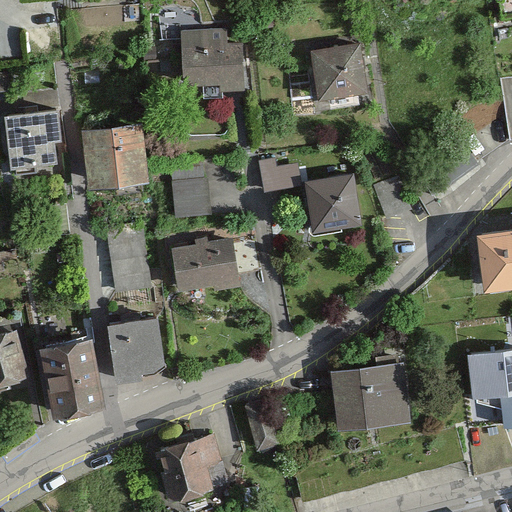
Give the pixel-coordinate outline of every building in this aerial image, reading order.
[(180,28),(182,79),(218,78),(218,89),(242,88),(240,40),(226,40),(225,26),(180,28)] [(311,42),(315,89),(362,85),(357,38),(311,42)] [(12,172),(33,171),(33,158),(52,157),(51,136),(58,136),(57,106),(2,109),(6,161),(11,160),(12,172)] [(85,124),(90,180),(146,176),(141,119),(85,124)] [(268,185),(303,181),(300,159),(280,162),(279,153),(264,155),(268,185)] [(304,178),(311,224),(357,217),(350,171),(304,178)] [(210,173),(176,176),(180,213),(214,210),(210,173)] [(511,220),(478,224),(484,279),(511,275),(511,220)] [(120,286),(155,281),(146,222),(111,227),(120,286)] [(172,242),(178,289),(236,281),(230,235),(172,242)] [(106,318),(114,375),(139,372),(138,366),(160,358),(154,312),(106,318)] [(0,328),(0,380),(26,372),(12,325),(0,328)] [(38,341),(50,409),(100,401),(88,332),(38,341)] [(511,347),(468,351),(471,398),(511,394),(511,347)] [(330,366),(335,423),(406,418),(401,360),(330,366)] [(248,395),(263,444),(299,433),(285,384),(248,395)] [(160,442),(170,495),(222,486),(213,433),(160,442)]
